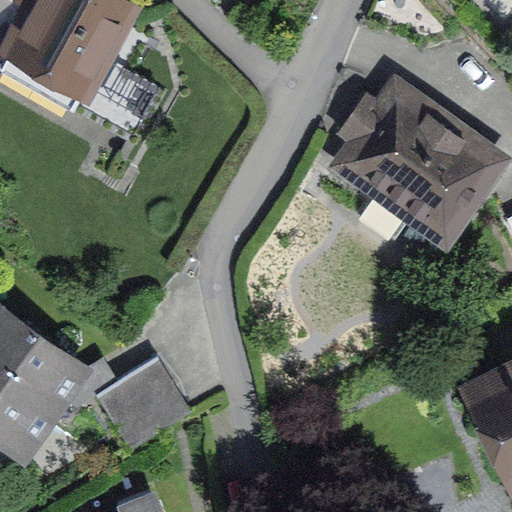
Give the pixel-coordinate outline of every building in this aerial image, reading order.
[(137,0),(31,0),(0,60),(0,62),(92,109),(146,4),(137,0)] [(511,161),(394,74),(330,160),(455,252),(511,176),(511,161)] [(0,305),(0,433),(24,451),(85,366),(0,305)] [(160,348),(103,381),(136,438),(193,406),(160,348)] [(511,358),(474,377),(511,457),(511,358)]
